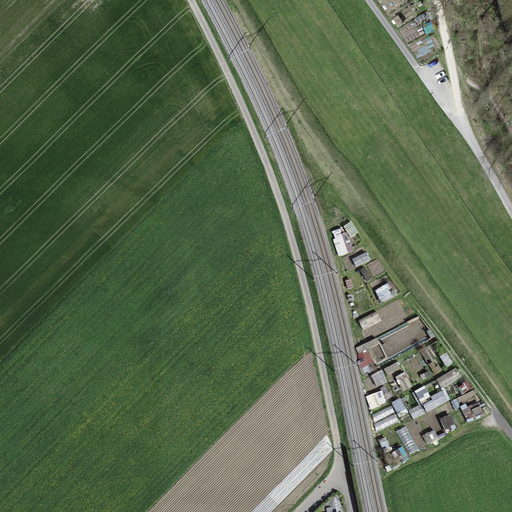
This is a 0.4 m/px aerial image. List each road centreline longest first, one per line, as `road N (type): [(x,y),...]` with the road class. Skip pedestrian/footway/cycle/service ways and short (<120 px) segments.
road 1 (unclassified): [(336,481),(338,444),(293,245),(266,164),(190,0)]
road 2 (unclassified): [(511,211),(468,132),(438,7)]
road 3 (track): [(368,0),(468,132)]
